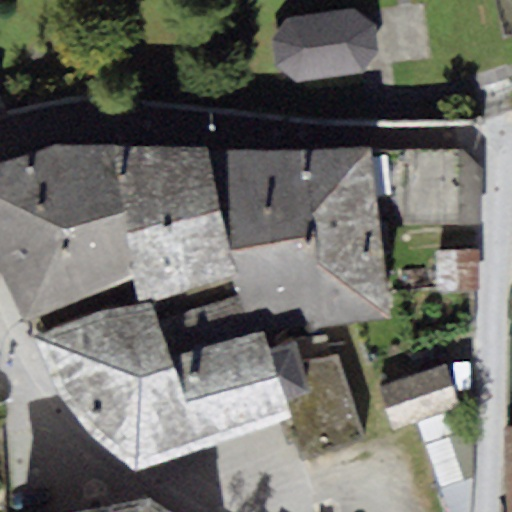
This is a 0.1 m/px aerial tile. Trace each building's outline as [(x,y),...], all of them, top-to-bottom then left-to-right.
[(355,12),(291,18),(273,38),(276,66),(297,78),(366,76),(379,55),(374,24),(355,12)] [(58,146),(0,162),(0,272),(24,323),(134,279),(115,143),(58,146)] [(210,147),(115,143),(134,279),(140,301),(236,275),(210,147)] [(369,147),(210,147),(236,275),(239,297),(249,322),(277,317),(279,328),(314,322),(316,329),(388,316),(369,147)] [(460,149),(404,150),(405,228),(483,227),(483,168),(460,149)] [(480,248),(437,250),(439,292),(482,289),(480,248)] [(154,302),(35,338),(86,429),(135,470),(291,417),(265,334),(255,338),(249,322),(239,297),(161,321),(154,302)] [(448,364),(377,387),(392,430),(462,407),(448,364)] [(174,511),(150,496),(77,511),(174,511)]
